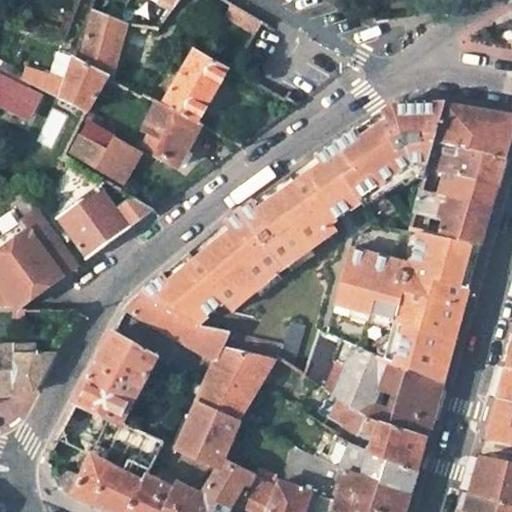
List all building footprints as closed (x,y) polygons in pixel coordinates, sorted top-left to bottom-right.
[(152,0),(171,10),(178,0),(152,0)] [(224,16),(256,35),(264,21),(232,3),(224,16)] [(113,78),(128,26),(93,12),(80,60),(106,75),(113,78)] [(197,122),(229,68),(195,49),(162,103),(197,122)] [(73,57),(64,83),(45,73),(40,88),(86,111),(106,75),(80,60),(73,57)] [(0,75),(0,99),(19,110),(29,91),(0,75)] [(158,101),(144,130),(163,140),(155,154),(180,166),(202,125),(197,122),(162,103),(158,101)] [(435,144),(445,105),(395,105),(384,112),(389,120),(362,137),(357,129),(335,143),(353,169),(343,177),(362,202),(385,187),(389,192),(405,182),(401,177),(413,169),(429,168),(435,144)] [(511,137),(511,116),(445,105),(435,144),(459,149),(506,158),(511,139),(511,137)] [(362,137),(389,120),(384,112),(357,129),(362,137)] [(88,121),(71,151),(124,184),(142,153),(88,121)] [(353,169),(335,143),(315,158),(321,165),(315,169),(346,212),(362,202),(343,177),(353,169)] [(459,149),(435,144),(429,168),(428,172),(444,176),(451,177),(459,149)] [(459,149),(451,177),(498,188),(502,174),(506,158),(459,149)] [(321,165),(315,158),(302,167),(291,175),(296,183),(308,174),(339,217),(346,212),(315,169),(321,165)] [(428,172),(429,168),(413,169),(401,177),(405,182),(406,184),(416,177),(426,177),(428,172)] [(184,293),(174,310),(197,323),(223,302),(231,311),(256,290),(279,272),(288,265),(311,248),(338,229),(332,222),(339,217),(308,174),(296,183),(291,175),(258,199),(263,207),(245,220),(239,212),(196,249),(202,257),(173,281),(184,293)] [(451,177),(444,176),(440,195),(493,207),(495,199),(498,188),(451,177)] [(130,229),(99,186),(57,217),(88,260),(130,229)] [(440,195),(422,191),(410,231),(473,245),(482,247),(488,225),(493,207),(440,195)] [(263,207),(258,199),(239,212),(245,220),(263,207)] [(64,277),(22,220),(0,235),(0,282),(19,309),(64,277)] [(378,360),(434,381),(439,364),(433,356),(443,350),(452,317),(447,309),(456,305),(473,245),(410,231),(372,224),(353,237),(328,334),(337,338),(355,346),(378,357),(378,360)] [(434,381),(443,384),(449,361),(463,314),(474,275),(482,247),(473,245),(456,305),(447,309),(452,317),(443,350),(433,356),(439,364),(434,381)] [(315,255),(311,248),(288,265),(293,271),(315,255)] [(202,257),(196,249),(167,274),(173,281),(202,257)] [(283,278),(278,272),(256,290),(261,296),(283,278)] [(173,281),(167,274),(144,293),(170,308),(174,310),(184,293),(173,281)] [(144,293),(126,309),(153,325),(170,308),(144,293)] [(229,331),(200,325),(197,323),(174,310),(170,308),(153,325),(216,361),(229,331)] [(278,359),(295,370),(307,327),(292,323),(284,345),(278,359)] [(327,391),(337,365),(328,360),(337,338),(328,334),(320,330),(305,377),(327,391)] [(108,418),(124,425),(126,421),(124,420),(159,356),(114,331),(76,403),(108,418)] [(226,346),(232,332),(229,331),(216,361),(198,401),(240,420),(241,418),(246,410),(262,385),(264,380),(276,362),(278,359),(226,346)] [(0,395),(36,392),(56,352),(36,352),(35,344),(0,346),(0,395)] [(355,346),(334,396),(351,407),(367,417),(427,437),(435,412),(443,384),(434,381),(378,360),(378,357),(355,346)] [(264,380),(275,387),(286,369),(276,362),(264,380)] [(499,398),(511,401),(511,367),(508,367),(504,382),(499,398)] [(246,410),(262,421),(278,395),(262,385),(246,410)] [(488,437),(511,441),(511,401),(499,398),(495,415),(488,437)] [(240,420),(198,401),(177,448),(217,468),(221,469),(224,460),(242,420),(240,420)] [(58,440),(90,457),(108,418),(76,403),(58,440)] [(351,407),(344,425),(359,435),(361,431),(375,437),(369,452),(417,471),(422,456),(427,437),(367,417),(351,407)] [(165,441),(126,421),(124,425),(108,418),(90,457),(81,476),(65,468),(59,480),(66,493),(110,511),(163,511),(174,487),(167,484),(149,475),(165,441)] [(338,435),(327,461),(340,467),(347,470),(411,494),(414,484),(417,471),(369,452),(338,435)] [(293,444),(279,482),(308,491),(337,500),(338,496),(330,493),(340,467),(327,461),(293,444)] [(472,491),(511,501),(511,463),(482,456),(477,475),(472,491)] [(217,468),(202,494),(177,481),(174,487),(163,511),(228,511),(233,504),(244,481),(251,485),(255,476),(224,460),(221,469),(217,468)] [(347,470),(340,467),(330,493),(338,496),(347,470)] [(347,470),(338,496),(337,500),(332,511),(405,511),(411,494),(347,470)] [(233,504),(254,511),(267,511),(277,488),(255,476),(251,485),(244,481),(233,504)] [(170,477),(167,484),(174,487),(177,481),(170,477)] [(302,511),(308,491),(279,482),(277,488),(267,511),(302,511)] [(332,511),(337,500),(308,491),(302,511),(332,511)] [(466,511),(471,511),(511,511),(511,501),(472,491),(469,501),(466,511)]
